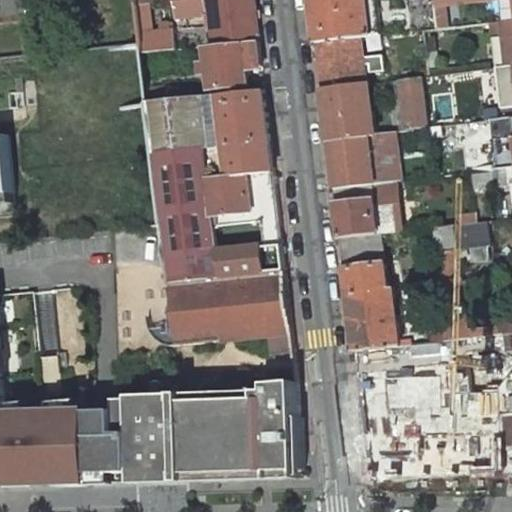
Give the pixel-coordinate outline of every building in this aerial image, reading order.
[(177,18),(208,15),(205,0),(194,0),(176,2),(177,18)] [(212,0),(217,42),(260,38),(254,0),(212,0)] [(384,36),(379,0),(316,0),(322,44),(371,38),(384,36)] [(409,0),(413,33),(441,29),(437,6),(436,0),(409,0)] [(152,21),(177,18),(176,2),(140,6),(141,18),(152,17),(152,21)] [(177,52),(175,31),(143,34),(145,47),(146,55),(177,52)] [(372,45),(372,48),(391,45),(389,35),(384,36),(371,38),(372,45)] [(327,91),(370,86),(368,68),(372,68),(373,75),(388,73),(386,64),(377,64),(377,59),(374,59),(373,53),(366,53),(365,46),(372,45),(371,38),(322,44),(327,91)] [(213,91),(250,87),(248,72),(263,70),(260,43),(208,49),(213,91)] [(145,47),(0,63),(0,245),(166,227),(158,159),(152,105),(150,91),(146,55),(145,47)] [(421,70),(402,72),(403,83),(422,81),(421,70)] [(422,81),(403,83),(409,132),(432,129),(427,80),(422,81)] [(378,130),(372,87),(370,86),(327,91),(334,143),(373,139),(373,137),(378,136),(378,130)] [(172,103),(169,89),(150,91),(152,105),(172,103)] [(223,98),(228,146),(208,148),(209,155),(212,180),(276,173),(266,93),(223,98)] [(152,105),(158,159),(209,155),(208,148),(205,118),(210,117),(208,99),(172,103),(152,105)] [(511,169),(511,168),(511,137),(498,140),(502,170),(511,169)] [(379,185),(373,139),(334,143),(340,190),(366,187),(379,185)] [(158,159),(166,227),(173,287),(288,272),(285,248),(219,255),(212,180),(209,155),(158,159)] [(276,173),(212,180),(219,255),(285,248),(276,173)] [(367,196),(398,192),(396,183),(379,185),(366,187),(367,196)] [(366,187),(340,190),(342,207),(367,205),(367,196),(366,187)] [(381,226),(378,204),(367,205),(342,207),(346,241),(383,236),(400,234),(399,225),(381,226)] [(461,249),(493,245),(490,224),(458,228),(461,249)] [(458,228),(438,230),(445,285),(466,283),(461,249),(458,228)] [(391,292),(383,236),(346,241),(353,296),(391,292)] [(181,347),(272,338),(275,357),(298,354),(288,272),(173,287),(181,347)] [(422,288),(423,297),(444,295),(446,307),(469,304),(466,283),(445,285),(422,288)] [(404,349),(396,291),(391,292),(353,296),(361,355),(404,349)] [(37,294),(0,297),(0,488),(139,484),(137,435),(122,436),(122,413),(67,415),(61,357),(44,359),(37,294)] [(470,316),(447,320),(450,343),(474,340),(472,330),(470,316)] [(503,336),(511,334),(511,320),(500,322),(501,327),(503,336)] [(501,327),(472,330),(474,340),(503,336),(501,327)] [(241,390),(240,383),(228,384),(229,392),(241,390)] [(139,486),(306,481),(306,417),(300,418),(302,384),(273,387),(273,395),(191,401),(191,404),(140,409),(139,401),(121,403),(122,413),(122,436),(137,435),(139,484),(139,486)]
